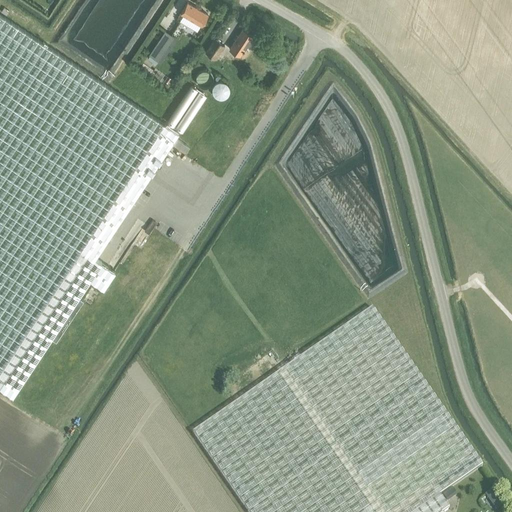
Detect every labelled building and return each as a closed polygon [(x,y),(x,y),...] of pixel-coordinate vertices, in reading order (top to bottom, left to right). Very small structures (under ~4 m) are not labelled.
[(180,13),(201,25),(207,14),(187,2),(180,13)] [(178,133),(0,14),(0,388),(12,397),(51,339),(56,342),(83,301),(77,298),(90,280),(103,289),(115,271),(95,258),(178,133)] [(241,55),(244,57),(248,52),(244,50),(253,36),(242,29),(229,49),(240,56),(241,55)] [(149,55),(160,62),(176,38),(165,31),(149,55)] [(224,45),(214,39),(205,53),(215,60),(224,45)] [(178,138),(175,143),(187,151),(190,146),(178,138)] [(444,511),(448,510),(439,496),(481,467),(371,309),(192,433),(247,511),(444,511)] [(494,490),(484,494),(491,511),(501,508),(494,490)]
